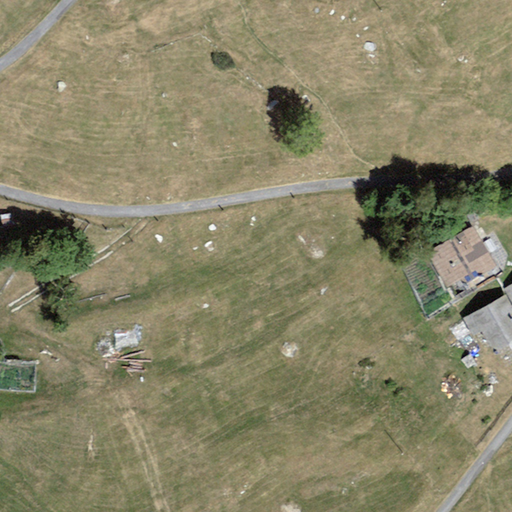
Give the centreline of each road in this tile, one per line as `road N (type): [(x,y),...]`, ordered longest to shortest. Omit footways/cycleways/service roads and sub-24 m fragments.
road 1 (track): [(379,184),(117,214),(0,190)]
road 2 (track): [(511,171),(379,184)]
